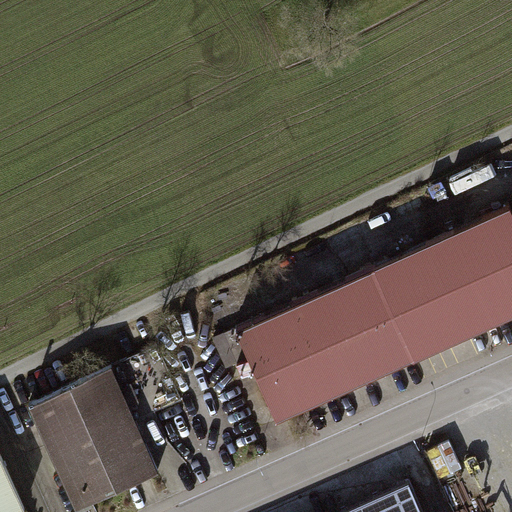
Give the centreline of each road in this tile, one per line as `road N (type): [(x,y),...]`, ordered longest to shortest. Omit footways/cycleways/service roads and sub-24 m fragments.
road 1 (track): [(0,388),(511,136)]
road 2 (residential): [(193,511),(511,371)]
road 3 (unknown): [(511,181),(270,289)]
